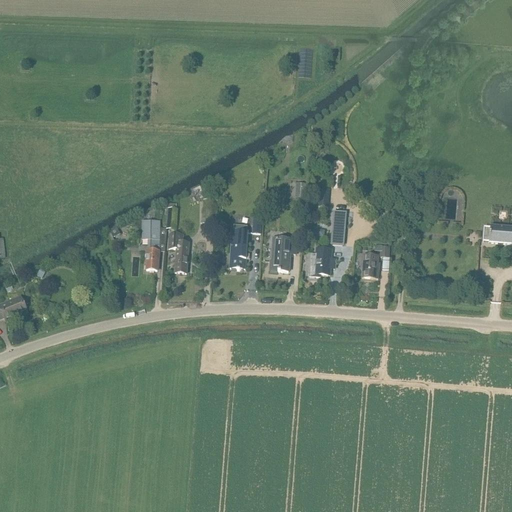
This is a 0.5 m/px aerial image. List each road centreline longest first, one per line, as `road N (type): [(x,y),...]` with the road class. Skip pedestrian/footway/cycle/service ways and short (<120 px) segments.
road 1 (unclassified): [(0,359),(91,329),(203,311),(511,327)]
road 2 (track): [(456,16),(422,56),(398,317)]
